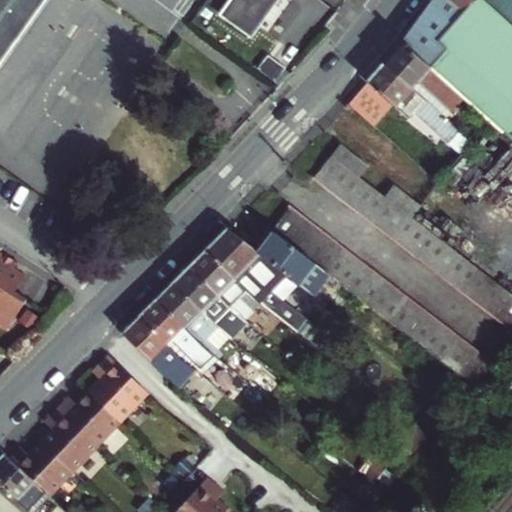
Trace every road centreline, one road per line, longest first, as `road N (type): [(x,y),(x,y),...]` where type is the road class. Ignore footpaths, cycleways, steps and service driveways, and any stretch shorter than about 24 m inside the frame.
road 1 (residential): [(117,295),(397,0)]
road 2 (unknown): [(98,314),(269,480)]
road 3 (residential): [(0,413),(117,295)]
road 4 (residential): [(117,295),(0,221)]
